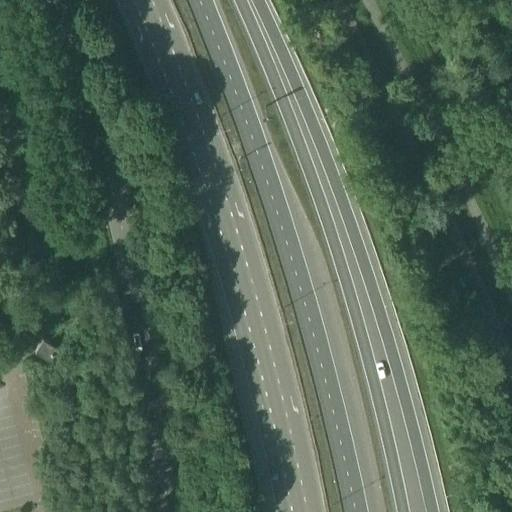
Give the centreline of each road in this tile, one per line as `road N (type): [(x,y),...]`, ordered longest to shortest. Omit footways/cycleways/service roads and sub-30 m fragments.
road 1 (motorway): [(432,511),(395,363),(326,162),(249,0)]
road 2 (motorway): [(403,511),(332,235),(240,0)]
road 3 (motorway): [(356,511),(289,253),(200,0)]
road 4 (trunk): [(57,0),(116,199),(166,511)]
road 5 (trunk): [(142,0),(213,188),(276,393)]
road 6 (motorway): [(276,393),(300,511)]
